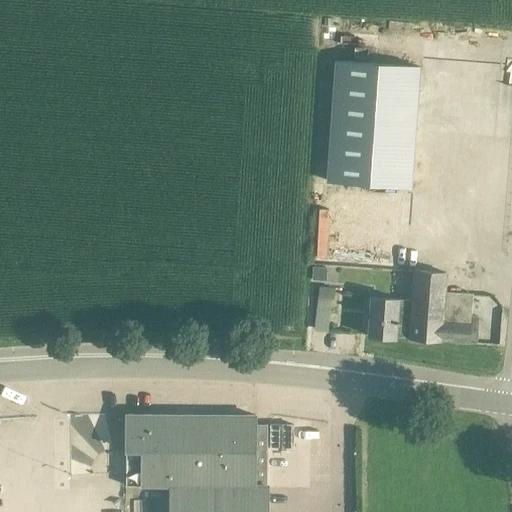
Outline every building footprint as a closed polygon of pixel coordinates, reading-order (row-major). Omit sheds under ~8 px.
[(343,17),(342,28),(387,29),(387,18),(343,17)] [(329,183),(411,189),(420,71),(338,65),(329,183)] [(375,207),(375,189),(350,190),(350,207),(375,207)] [(441,342),(468,344),(474,344),(475,325),(470,325),(472,297),(445,294),(446,275),(414,272),(411,312),(409,340),(441,343),(441,342)] [(324,289),(322,340),(358,342),(359,324),(336,323),(336,308),(344,309),(345,290),(324,289)] [(396,338),(409,340),(411,312),(398,311),(398,301),(370,299),(367,337),(396,339),(396,338)] [(126,487),(171,487),(170,511),(266,511),(267,488),(267,425),(255,425),(255,416),(126,416),(126,487)]
